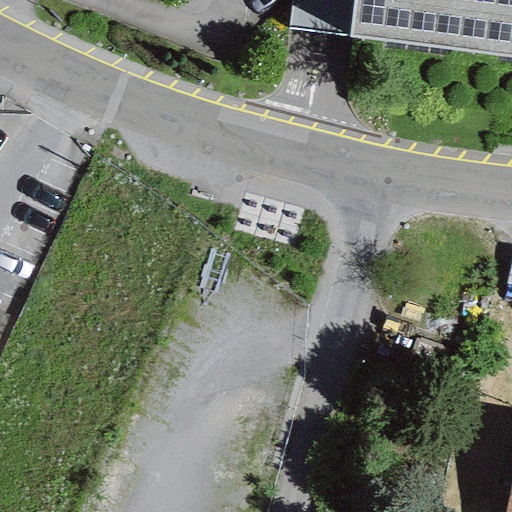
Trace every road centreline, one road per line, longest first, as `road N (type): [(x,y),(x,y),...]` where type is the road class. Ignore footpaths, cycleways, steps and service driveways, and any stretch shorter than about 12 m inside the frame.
road 1 (residential): [(0,49),(149,116),(359,176)]
road 2 (residential): [(359,176),(271,511)]
road 3 (residential): [(359,176),(511,197)]
